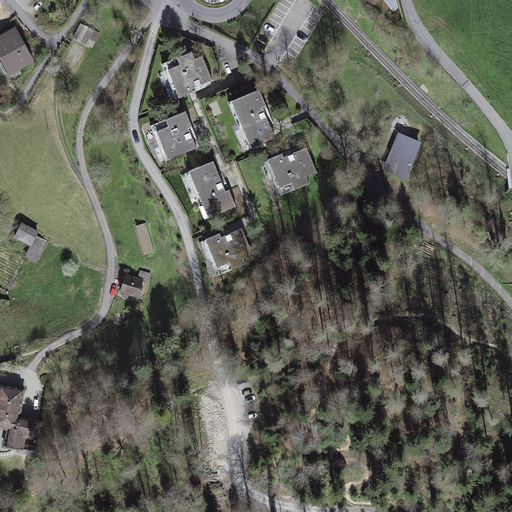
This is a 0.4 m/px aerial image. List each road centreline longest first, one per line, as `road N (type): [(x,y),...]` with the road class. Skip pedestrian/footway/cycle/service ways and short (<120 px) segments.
road 1 (track): [(161,12),(133,120),(139,151),(194,256),(230,453),(241,479),(272,500),(330,511)]
road 2 (residential): [(379,191),(267,64),(161,12)]
road 3 (residential): [(407,0),(418,29),(511,145)]
road 4 (track): [(511,302),(379,191)]
